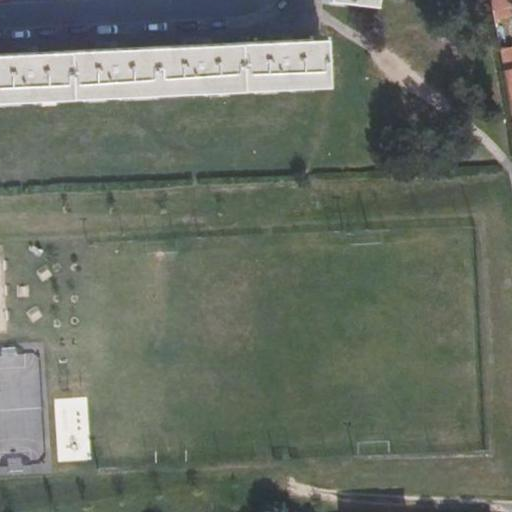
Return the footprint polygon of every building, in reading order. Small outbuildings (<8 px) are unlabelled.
[(372,0),(326,0),(325,5),(372,10),(372,0)] [(511,0),(494,0),(496,14),(510,11),(511,10),(511,0)] [(496,14),(498,23),(511,20),(510,11),(496,14)] [(498,23),(503,52),(511,50),(511,23),(511,20),(498,23)] [(0,59),(0,105),(326,88),(323,44),(270,46),(183,51),(99,55),(11,59),(0,59)] [(511,50),(503,52),(507,74),(511,72),(511,50)]
